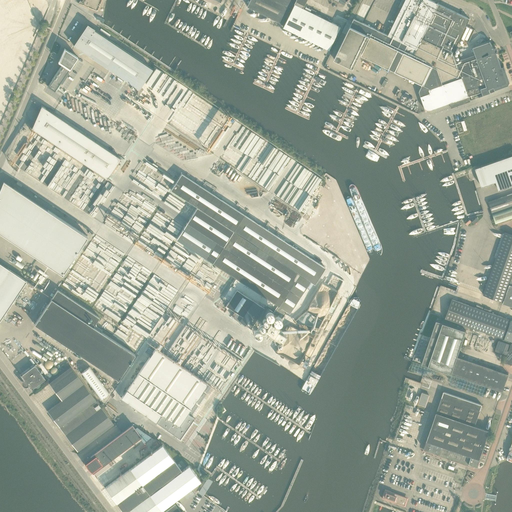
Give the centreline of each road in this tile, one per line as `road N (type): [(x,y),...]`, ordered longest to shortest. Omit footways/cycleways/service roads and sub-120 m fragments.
road 1 (unknown): [(30,91),(238,201),(325,259)]
road 2 (unclassified): [(278,355),(0,165)]
road 3 (unclassified): [(0,165),(68,0)]
road 4 (unclassified): [(74,464),(137,418),(182,445),(206,410)]
road 5 (unclassified): [(74,464),(0,363)]
